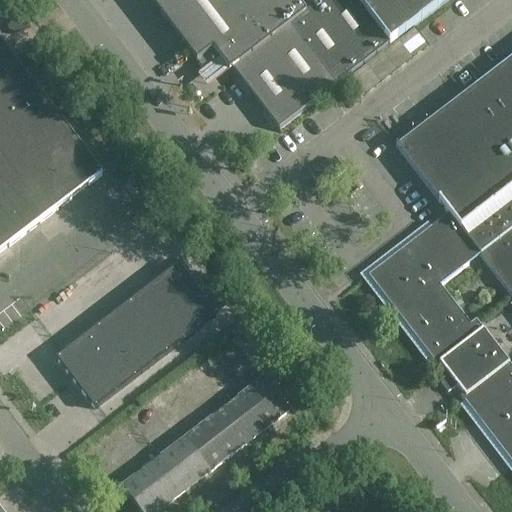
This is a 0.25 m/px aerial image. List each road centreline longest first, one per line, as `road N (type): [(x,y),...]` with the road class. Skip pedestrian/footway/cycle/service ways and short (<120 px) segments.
road 1 (unclassified): [(386,410),(72,0)]
road 2 (residential): [(249,511),(386,410)]
road 3 (unclassified): [(463,511),(386,410)]
